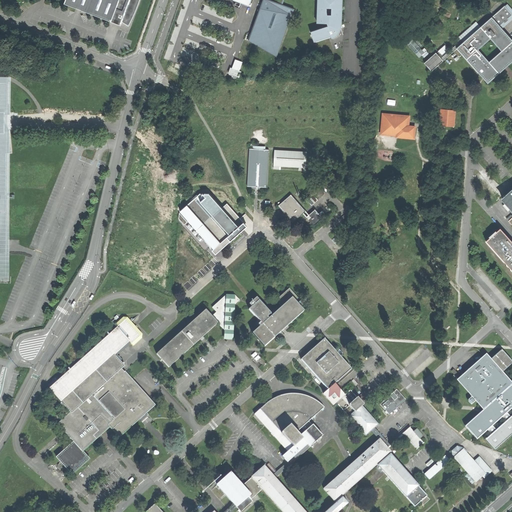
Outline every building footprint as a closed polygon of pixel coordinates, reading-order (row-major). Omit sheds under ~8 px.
[(65,0),(64,3),(81,10),(111,21),(113,16),(121,19),(121,21),(128,26),(134,14),(137,7),(139,0),(65,0)] [(269,0),(263,0),(251,45),(282,53),(294,7),(269,0)] [(319,0),(319,22),(329,22),(329,25),(312,31),(315,40),(329,36),(332,35),(333,36),(337,35),(336,33),(338,33),(337,29),(339,28),(338,26),(341,25),(342,0),(341,0),(319,0)] [(503,69),(508,65),(511,61),(511,40),(502,28),(511,19),(511,8),(508,4),(492,18),(492,17),(481,27),(478,24),(461,39),(462,40),(441,58),(436,53),(424,63),(431,71),(443,61),(457,48),(482,76),(486,80),(488,83),(503,69)] [(410,37),(405,42),(419,57),(422,55),(424,57),(429,53),(427,51),(424,48),(422,50),(420,47),(422,45),(415,37),(413,39),(410,37)] [(439,51),(443,55),(449,48),(446,45),(439,51)] [(240,77),(244,61),(235,59),(231,74),(240,77)] [(170,71),(186,76),(189,67),(173,62),(170,71)] [(0,254),(6,254),(7,153),(11,152),(9,131),(5,131),(5,121),(5,112),(8,112),(8,83),(0,82),(0,254)] [(455,111),(441,110),(440,125),(454,126),(455,111)] [(414,128),(408,128),(403,127),(403,124),(408,124),(409,117),(382,115),(380,133),(397,135),(397,137),(396,138),(397,138),(413,140),(414,128)] [(265,150),(253,149),(250,149),(248,187),(253,187),(263,187),(267,188),(269,150),(265,150)] [(308,151),(275,149),(274,169),(281,170),(281,166),(299,167),(299,171),(307,171),(308,151)] [(318,186),(312,191),(319,199),(324,194),(318,186)] [(511,189),(507,194),(503,197),(511,208),(511,189)] [(204,193),(202,195),(200,193),(179,212),(187,222),(215,255),(236,236),(247,226),(243,222),(227,203),(223,208),(209,193),(204,193)] [(303,213),(305,211),(291,195),(278,205),(293,222),(303,213)] [(309,215),(306,217),(314,226),(326,215),(322,211),(319,214),(315,209),(309,215)] [(184,225),(187,222),(179,212),(179,219),(184,225)] [(511,240),(501,228),(497,231),(496,230),(489,236),(490,237),(486,240),(511,269),(511,240)] [(260,326),(252,333),(264,346),(304,311),(297,303),(300,300),(289,288),(276,300),(282,307),(269,318),(264,322),(260,326)] [(216,312),(212,316),(218,323),(227,334),(226,335),(226,334),(225,335),(224,336),(224,337),(224,338),(225,339),(226,339),(227,339),(228,338),(228,337),(229,337),(231,337),(231,330),(233,326),(232,322),(233,317),(232,313),(234,309),(233,304),(235,304),(239,300),(235,295),(226,295),(212,307),(216,312)] [(249,304),(252,307),(259,300),(257,298),(249,304)] [(252,307),(249,309),(260,322),(261,323),(263,321),(264,322),(269,318),(267,317),(271,314),(259,300),(252,307)] [(232,339),(233,339),(235,304),(233,304),(234,309),(232,313),(233,317),(232,322),(233,326),(231,330),(231,337),(229,337),(228,337),(228,338),(227,339),(226,339),(232,339)] [(206,310),(157,354),(169,367),(218,323),(212,316),(206,310)] [(115,325),(117,327),(129,341),(133,346),(142,338),(142,334),(131,322),(131,321),(127,317),(123,317),(115,325)] [(49,389),(62,402),(113,354),(114,355),(129,341),(117,327),(49,389)] [(161,511),(155,504),(146,511),(338,511),(348,503),(346,502),(347,501),(343,497),(341,495),(377,465),(404,495),(415,507),(421,501),(424,505),(430,499),(427,496),(417,484),(391,455),(394,453),(391,451),(390,452),(387,447),(389,445),(374,428),(378,424),(362,406),(364,404),(351,390),(345,396),(345,395),(334,384),(351,369),(324,339),(301,359),(328,389),(323,394),(333,405),(336,403),(349,417),(366,435),(371,430),(379,439),(323,490),(334,502),(335,501),(336,502),(325,511),(304,511),(275,478),(290,465),(323,436),(309,421),(324,407),(321,404),(314,399),(310,397),(305,395),(302,394),(298,394),(294,394),(289,394),(285,394),(281,395),(276,397),(270,400),(267,403),(254,414),(253,416),(261,425),(263,423),(288,451),(282,456),(287,462),(272,475),(264,466),(242,486),(230,473),(224,478),(219,472),(211,479),(216,485),(240,511),(253,501),(251,499),(252,498),(262,489),(282,511),(161,511)] [(511,362),(501,350),(489,362),(486,359),(461,380),(474,395),(468,400),(472,404),(478,399),(483,405),(484,404),(487,407),(469,423),(465,426),(467,429),(477,440),(481,436),(487,430),(492,426),(502,417),(507,413),(511,408),(511,384),(509,387),(506,384),(508,383),(499,374),(511,362)] [(256,351),(251,355),(256,361),(261,357),(256,351)] [(120,363),(114,355),(113,354),(62,402),(60,404),(62,406),(64,405),(71,412),(58,424),(68,435),(67,437),(71,442),(73,441),(74,442),(56,457),(72,474),(89,459),(82,451),(109,427),(119,437),(155,405),(125,371),(124,372),(121,369),(124,366),(124,365),(125,364),(123,362),(122,363),(121,362),(120,363)] [(453,369),(451,371),(458,379),(461,377),(453,369)] [(397,389),(380,404),(389,415),(406,400),(397,389)] [(502,417),(506,421),(510,417),(507,413),(502,417)] [(491,434),(486,439),(495,449),(511,434),(511,415),(510,417),(506,421),(496,430),(491,434)] [(487,430),(491,434),(496,430),(492,426),(487,430)] [(410,427),(403,433),(417,449),(424,443),(420,438),(414,432),(410,427)] [(423,436),(417,429),(414,432),(420,438),(423,436)] [(454,457),(463,449),(457,447),(453,451),(454,457)] [(474,462),(463,449),(454,457),(458,463),(458,464),(459,464),(468,473),(475,481),(476,482),(482,476),(485,474),(474,462)] [(445,456),(442,459),(438,462),(424,474),(429,479),(449,461),(445,456)] [(485,474),(482,476),(483,478),(491,471),(479,458),(474,462),(485,474)] [(472,484),(475,481),(468,473),(465,476),(472,484)]
